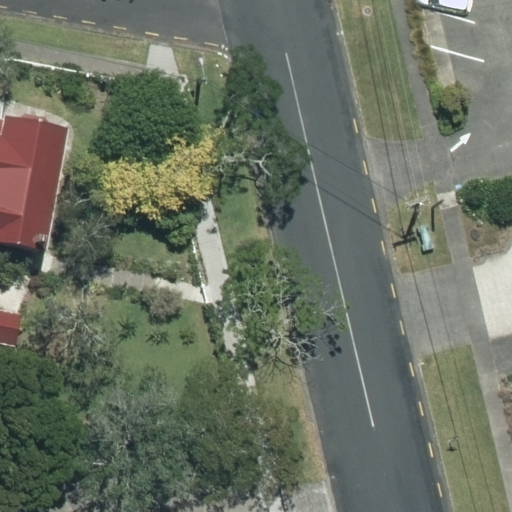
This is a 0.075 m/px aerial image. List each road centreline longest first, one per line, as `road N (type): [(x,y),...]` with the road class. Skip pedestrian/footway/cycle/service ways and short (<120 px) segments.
road 1 (tertiary): [(275,0),(393,511)]
road 2 (residential): [(129,0),(196,12),(271,0)]
